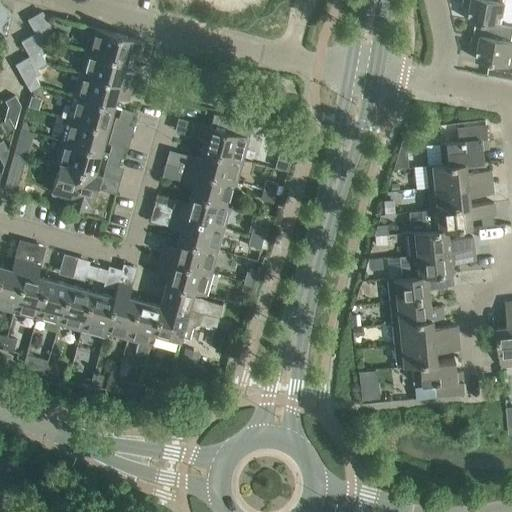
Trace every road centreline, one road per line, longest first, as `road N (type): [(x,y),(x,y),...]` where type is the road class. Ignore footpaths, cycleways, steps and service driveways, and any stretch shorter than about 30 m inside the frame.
road 1 (residential): [(0,221),(117,253),(131,245),(170,103)]
road 2 (residential): [(66,0),(317,63)]
road 3 (tertiary): [(298,315),(337,174)]
road 4 (residential): [(475,396),(467,330),(492,288),(511,279)]
road 5 (tertiary): [(91,446),(216,490)]
road 6 (tertiary): [(223,457),(91,446)]
road 7 (tertiary): [(298,315),(250,437)]
road 8 (tertiary): [(295,444),(298,315)]
